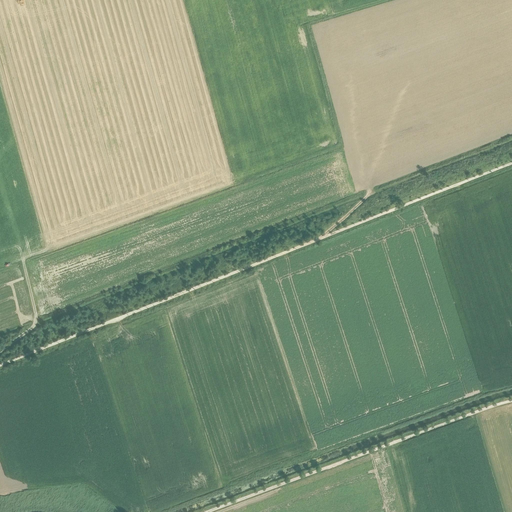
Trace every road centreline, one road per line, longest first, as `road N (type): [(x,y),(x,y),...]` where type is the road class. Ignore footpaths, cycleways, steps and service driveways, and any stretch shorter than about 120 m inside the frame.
road 1 (unclassified): [(0,365),(511,163)]
road 2 (unclassified): [(206,511),(511,401)]
